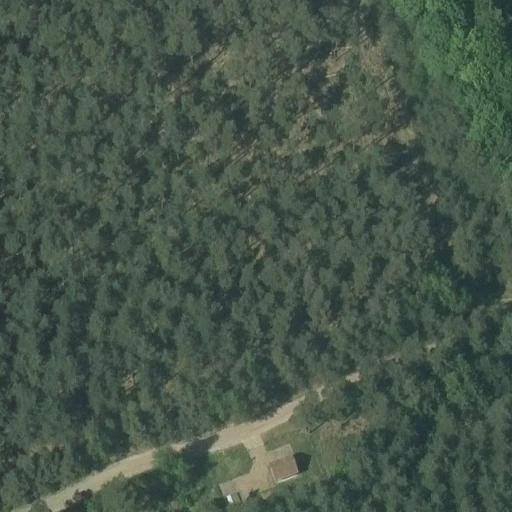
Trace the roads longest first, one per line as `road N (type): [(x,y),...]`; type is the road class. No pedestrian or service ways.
road 1 (track): [(511,311),(469,296),(400,306),(0,478)]
road 2 (track): [(22,511),(511,320)]
